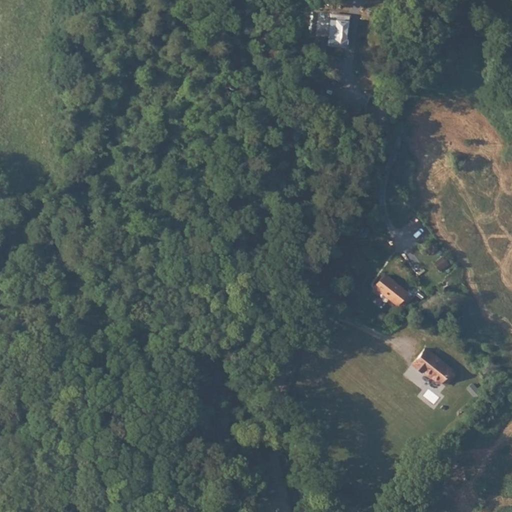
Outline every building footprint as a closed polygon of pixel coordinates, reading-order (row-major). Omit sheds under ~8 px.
[(311,40),(308,67),(331,69),(335,43),(330,43),(333,29),(317,28),(315,40),(311,40)] [(496,52),(488,57),(492,65),(501,62),(496,52)] [(511,75),(508,68),(497,75),(501,85),(511,79),(511,75)] [(400,294),(401,293),(381,273),(371,283),(390,304),(391,303),(393,305),(403,296),(400,294)] [(439,397),(441,395),(450,386),(452,384),(428,361),(415,374),(439,397)] [(450,386),(441,395),(445,399),(454,391),(450,386)]
